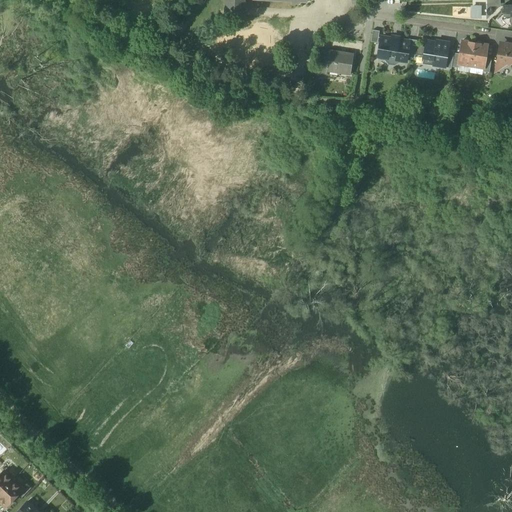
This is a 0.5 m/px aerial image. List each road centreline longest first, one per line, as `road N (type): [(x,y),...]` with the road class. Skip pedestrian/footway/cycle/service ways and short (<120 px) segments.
road 1 (track): [(119,511),(0,397)]
road 2 (residential): [(370,14),(491,33)]
